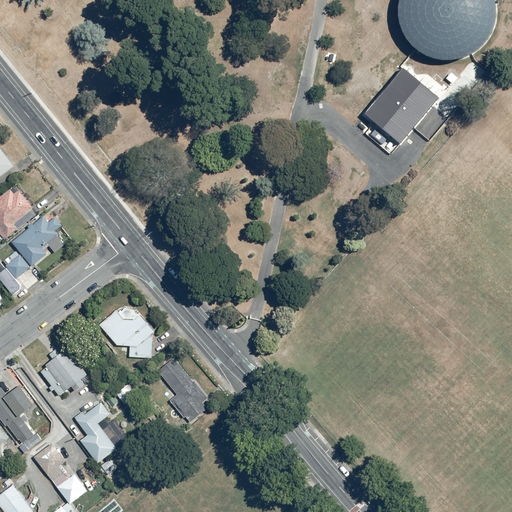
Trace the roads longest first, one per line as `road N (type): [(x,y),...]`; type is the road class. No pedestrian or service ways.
road 1 (tertiary): [(130,242),(361,511)]
road 2 (tertiary): [(0,81),(130,242)]
road 3 (residential): [(0,341),(130,242)]
